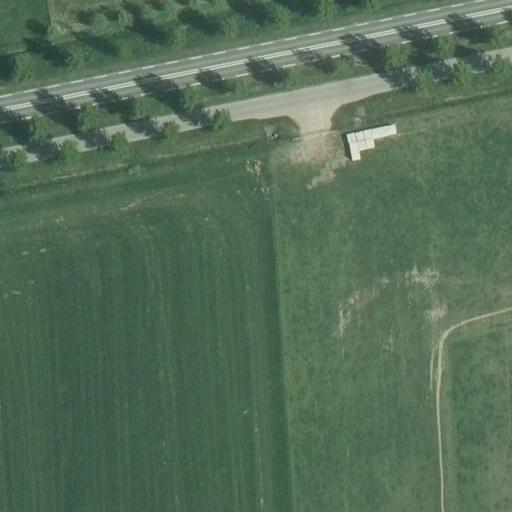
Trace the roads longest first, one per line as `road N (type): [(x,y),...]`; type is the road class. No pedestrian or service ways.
road 1 (unclassified): [(0,159),(511,56)]
road 2 (primary): [(0,109),(511,8)]
